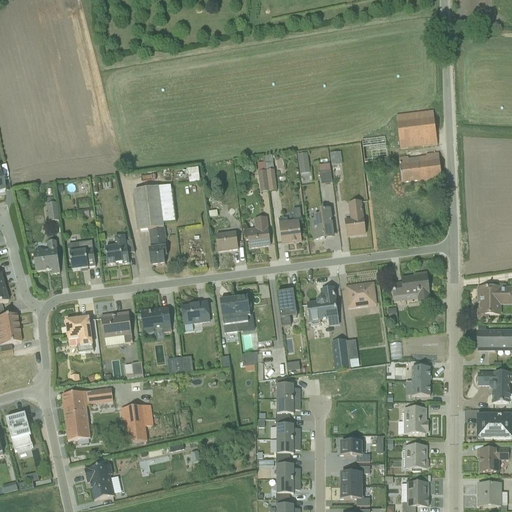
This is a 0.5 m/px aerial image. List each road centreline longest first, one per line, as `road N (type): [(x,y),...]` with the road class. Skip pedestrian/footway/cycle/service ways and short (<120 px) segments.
road 1 (residential): [(453,248),(55,303),(44,313)]
road 2 (residential): [(454,511),(453,248)]
road 3 (residential): [(453,248),(446,0)]
road 4 (residential): [(44,392),(68,511)]
